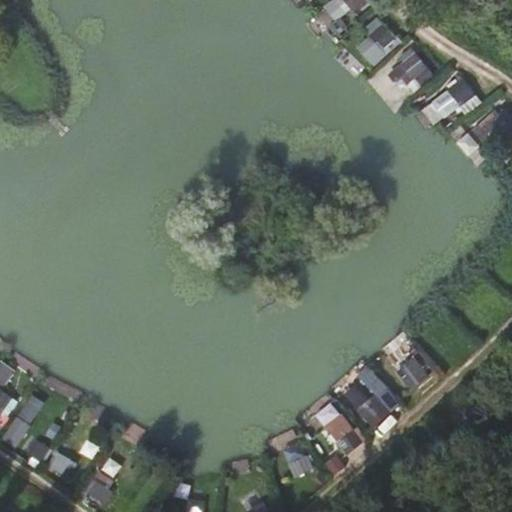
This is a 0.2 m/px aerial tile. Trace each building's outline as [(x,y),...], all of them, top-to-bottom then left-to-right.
[(337,19),(370,0),(327,0),(326,1),(337,19)] [(374,63),(404,41),(386,17),(356,39),(374,63)] [(416,47),(390,71),(408,90),(434,66),(416,47)] [(433,97),(447,120),(482,99),(468,75),(433,97)] [(511,112),(505,103),(472,129),(485,145),(511,124),(511,112)] [(0,422),(15,398),(0,388),(0,422)] [(397,415),(381,391),(362,404),(377,428),(397,415)] [(349,452),(365,439),(332,396),(301,420),(313,435),(327,424),(349,452)]
